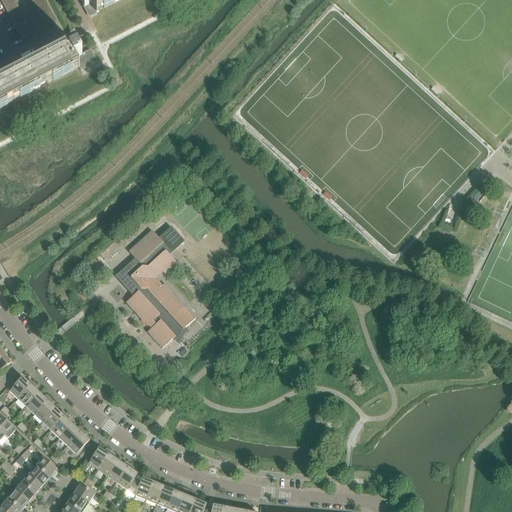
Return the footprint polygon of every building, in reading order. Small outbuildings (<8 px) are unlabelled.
[(16,2),(14,0),(7,0),(2,3),(5,8),(16,2)] [(89,17),(97,13),(98,12),(121,0),(80,0),(84,6),(89,17)] [(34,7),(37,12),(48,6),(45,1),(34,7)] [(19,8),(16,2),(5,8),(8,14),(19,8)] [(37,12),(40,17),(51,12),(48,6),(37,12)] [(22,13),(19,8),(8,14),(10,19),(22,13)] [(40,17),(43,23),(54,17),(51,12),(40,17)] [(24,18),(22,13),(10,19),(13,24),(24,18)] [(54,17),(43,23),(45,28),(56,22),(54,17)] [(27,24),(24,18),(13,24),(16,30),(27,24)] [(30,29),(27,24),(16,30),(19,35),(30,29)] [(30,29),(19,35),(22,41),(33,35),(30,29)] [(97,63),(91,50),(82,55),(77,46),(75,43),(71,45),(68,39),(60,44),(0,74),(0,109),(78,69),(79,68),(81,72),(97,63)] [(118,278),(134,296),(126,304),(127,304),(137,315),(136,315),(137,316),(137,315),(147,326),(146,326),(147,327),(148,326),(151,329),(147,333),(148,334),(148,333),(162,349),(162,350),(174,339),(178,343),(186,331),(185,330),(184,330),(196,319),(195,319),(185,308),(186,308),(185,307),(185,308),(184,306),(175,297),(175,296),(174,296),(165,286),(165,285),(162,287),(155,279),(163,272),(165,275),(166,274),(165,274),(176,264),(176,265),(177,264),(169,255),(172,251),(182,242),(178,238),(171,230),(160,240),(152,231),(151,232),(141,242),(140,241),(140,242),(129,252),(128,252),(136,260),(133,263),(133,264),(118,278)] [(4,355),(0,358),(0,371),(11,364),(4,355)] [(23,377),(10,391),(18,400),(33,384),(29,380),(28,382),(23,377)] [(18,400),(26,407),(40,393),(35,389),(37,387),(33,384),(18,400)] [(26,407),(35,415),(50,399),(46,396),(44,398),(40,393),(26,407)] [(35,415),(43,423),(56,409),(52,405),(54,403),(50,399),(35,415)] [(43,423),(51,431),(66,415),(63,411),(61,413),(56,409),(43,423)] [(51,431),(60,439),(73,425),(68,421),(70,419),(66,415),(51,431)] [(16,431),(1,416),(0,416),(0,431),(8,439),(16,431)] [(60,439),(68,447),(83,431),(79,427),(77,429),(73,425),(60,439)] [(0,446),(1,447),(8,439),(0,431),(0,446)] [(83,431),(68,447),(77,455),(90,441),(85,436),(87,434),(83,431)] [(98,471),(111,453),(106,450),(105,452),(99,448),(88,464),(98,471)] [(115,455),(111,453),(98,471),(108,477),(119,461),(113,458),(115,455)] [(57,469),(44,458),(37,467),(50,478),(57,469)] [(124,465),(119,461),(108,477),(117,483),(129,465),(125,462),(124,465)] [(24,470),(20,465),(16,462),(13,465),(21,472),(24,470)] [(134,468),(129,465),(117,483),(127,490),(135,479),(138,474),(132,471),(134,468)] [(37,467),(30,475),(43,486),(50,478),(37,467)] [(30,475),(23,483),(36,494),(43,486),(30,475)] [(135,479),(127,490),(135,496),(146,500),(155,480),(150,478),(149,481),(142,478),(141,483),(135,479)] [(146,500),(157,505),(164,487),(158,485),(159,482),(155,480),(154,483),(146,500)] [(23,483),(15,491),(29,503),(36,494),(23,483)] [(95,495),(81,485),(74,494),(89,504),(95,495)] [(157,505),(167,509),(176,489),(171,487),(170,489),(164,487),(157,505)] [(167,509),(174,511),(178,511),(185,496),(179,493),(180,491),(176,489),(167,509)] [(8,499),(22,511),(29,503),(15,491),(8,499)] [(68,503),(80,511),(83,511),(89,504),(74,494),(68,503)] [(178,511),(190,511),(197,498),(192,496),(191,498),(185,496),(178,511)] [(197,498),(190,511),(211,511),(212,511),(205,509),(207,505),(200,502),(202,500),(197,498)] [(1,508),(6,511),(20,511),(22,511),(8,499),(1,508)] [(80,511),(68,503),(62,511),(80,511)]
